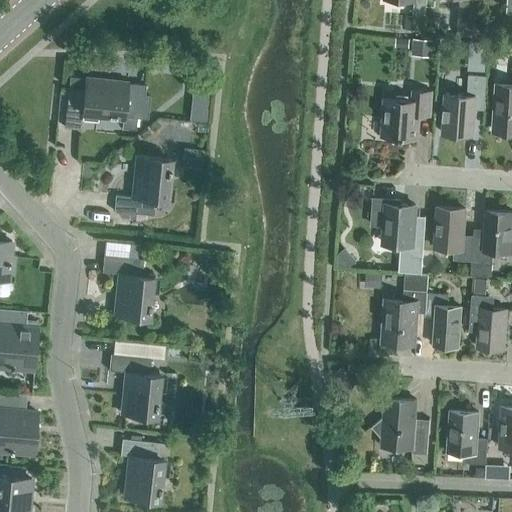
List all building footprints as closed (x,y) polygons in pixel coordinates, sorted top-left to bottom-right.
[(426,16),(426,0),(414,0),(413,15),(423,15),(426,16)] [(459,0),(459,6),(457,34),(476,35),(477,7),(478,0),(459,0)] [(413,15),(405,14),(404,28),(422,29),(423,15),(413,15)] [(394,46),(408,47),(408,38),(395,37),(394,46)] [(415,39),(414,55),(430,56),(431,40),(415,39)] [(479,59),(481,45),(468,44),(467,58),(479,59)] [(484,109),(487,75),(468,73),(467,94),(445,93),(443,132),(472,135),(474,108),(484,109)] [(147,118),(150,95),(145,94),(146,84),(86,77),(84,88),(69,87),(64,126),(81,128),(82,111),(123,115),(122,127),(135,129),(137,117),(147,118)] [(511,85),(496,85),(493,126),(495,127),(494,131),(508,132),(509,128),(511,127),(511,85)] [(429,116),(432,90),(413,89),(412,98),(386,96),(383,136),(416,139),(418,115),(429,116)] [(208,97),(192,96),(189,121),(205,123),(208,97)] [(207,132),(207,124),(197,124),(197,132),(207,132)] [(166,200),(171,158),(137,154),(133,195),(115,194),(114,210),(154,214),(155,198),(166,200)] [(415,204),(401,203),(401,199),(375,197),(373,224),(384,225),(383,242),(401,244),(400,256),(401,256),(423,257),(425,228),(414,227),(415,204)] [(453,259),(472,260),(473,237),(473,235),(463,234),(465,208),(437,206),(434,246),(454,247),(453,259)] [(511,210),(485,209),(483,238),(473,237),(472,260),(470,275),(491,276),(493,249),(510,251),(510,257),(511,257),(511,210)] [(0,278),(7,279),(12,241),(0,239),(0,278)] [(348,265),(353,261),(342,249),(337,254),(337,265),(347,265),(348,265)] [(149,317),(153,276),(142,274),(143,258),(104,254),(102,271),(119,272),(115,314),(149,317)] [(421,272),(423,257),(401,256),(400,271),(421,272)] [(381,288),(382,272),(365,271),(364,287),(381,288)] [(485,292),(485,278),(474,278),(473,292),(485,292)] [(413,342),(416,312),(426,312),(427,292),(427,290),(404,289),(403,301),(386,300),(383,339),(413,342)] [(458,345),(461,306),(448,305),(449,293),(427,292),(426,312),(425,316),(435,316),(433,343),(458,345)] [(503,348),(506,308),(488,307),(489,295),(472,294),(469,330),(479,331),(477,346),(503,348)] [(0,365),(34,369),(37,327),(25,326),(27,310),(0,307),(0,365)] [(155,416),(160,374),(149,373),(150,357),(110,353),(109,369),(126,371),(121,412),(155,416)] [(330,376),(346,393),(358,382),(343,364),(330,376)] [(0,449),(33,453),(37,411),(25,410),(26,394),(0,391),(0,449)] [(427,453),(430,418),(415,417),(417,399),(385,397),(383,416),(372,426),(382,437),(381,445),(412,447),(412,452),(427,453)] [(511,406),(502,405),(500,445),(511,445),(511,406)] [(486,463),(487,439),(476,438),(478,412),(450,410),(448,449),(465,451),(464,461),(486,463)] [(158,500),(163,458),(160,458),(161,442),(122,437),(120,454),(129,455),(125,496),(158,500)] [(493,478),(494,464),(486,463),(485,477),(493,478)] [(484,468),(475,467),(475,476),(483,476),(484,468)] [(28,511),(31,478),(0,474),(0,511),(28,511)]
